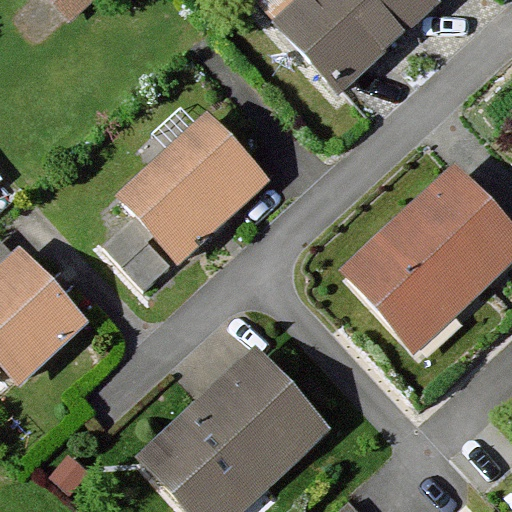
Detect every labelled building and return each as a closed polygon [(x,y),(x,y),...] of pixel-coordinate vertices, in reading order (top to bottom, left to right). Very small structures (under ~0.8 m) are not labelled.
[(101,0),(36,0),(68,32),(101,0)] [(433,4),(428,0),(300,0),(261,39),(330,107),(433,4)] [(257,189),(191,120),(102,204),(167,273),(257,189)] [(511,257),(511,224),(455,163),(339,270),(413,349),(511,257)] [(74,333),(8,257),(0,263),(0,394),(1,396),(74,333)] [(242,511),(323,437),(247,357),(125,471),(163,511),(242,511)]
